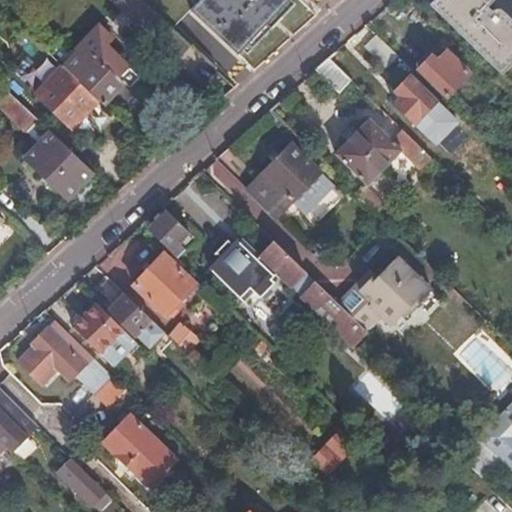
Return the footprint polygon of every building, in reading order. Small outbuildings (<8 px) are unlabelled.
[(113,0),(179,57),(190,45),(142,0),(113,0)] [(201,0),(191,11),(238,55),(289,0),(201,0)] [(449,0),(435,12),(500,75),(511,63),(511,22),(499,10),(494,10),(490,14),(485,8),(494,0),(449,0)] [(100,101),(103,103),(123,83),(130,89),(141,78),(108,46),(114,40),(95,23),(69,49),(75,54),(64,66),(100,101)] [(385,68),(397,56),(375,35),(363,47),(385,68)] [(37,91),(63,65),(45,49),(22,76),(37,91)] [(446,98),(469,75),(443,50),(432,60),(430,58),(418,71),(446,98)] [(327,58),(314,70),(335,91),(347,78),(327,58)] [(100,101),(64,66),(63,65),(37,91),(36,92),(73,128),(100,101)] [(393,105),(413,124),(435,102),(409,77),(394,93),(400,97),(393,105)] [(0,102),(27,128),(37,118),(8,91),(0,99),(0,102)] [(343,161),(368,186),(401,151),(420,170),(430,159),(417,146),(404,134),(401,131),(391,142),(368,119),(334,153),(343,161)] [(417,146),(426,138),(413,124),(404,134),(417,146)] [(67,199),(93,171),(45,126),(39,131),(46,137),(25,158),(67,199)] [(417,146),(430,159),(440,151),(426,138),(417,146)] [(245,189),(274,217),(289,200),(303,215),(331,185),(291,145),(248,187),(245,189)] [(356,197),(365,188),(368,186),(343,161),(331,173),(356,197)] [(382,221),(426,264),(437,255),(407,226),(406,227),(365,188),(356,197),(362,202),(382,221)] [(147,230),(171,253),(177,260),(185,252),(178,246),(189,234),(166,212),(152,226),(146,220),(141,224),(147,230)] [(352,347),(353,346),(366,333),(335,302),(298,267),(265,236),(253,249),(240,236),(237,239),(232,244),(229,241),(225,237),(212,251),(219,257),(221,259),(215,264),(214,263),(207,269),(238,299),(240,297),(244,301),(253,291),(259,297),(272,284),(269,281),(276,274),(352,347)] [(178,270),(182,265),(177,260),(171,253),(166,259),(162,255),(132,286),(163,316),(193,286),(178,270)] [(335,302),(366,333),(378,319),(388,328),(399,317),(401,318),(429,291),(395,258),(379,273),(375,270),(361,284),(356,281),(335,302)] [(150,319),(106,276),(95,288),(114,306),(110,311),(134,335),(150,319)] [(266,319),(274,306),(257,296),(250,310),(266,319)] [(123,330),(96,303),(73,327),(100,354),(114,366),(135,342),(123,330)] [(126,391),(59,325),(52,333),(48,329),(32,345),(34,347),(18,363),(33,377),(49,362),(57,370),(70,383),(76,377),(108,409),(126,391)] [(169,338),(185,353),(196,341),(181,325),(169,338)] [(49,362),(33,377),(41,386),(57,370),(49,362)] [(511,381),(507,377),(493,391),(504,402),(511,393),(511,381)] [(0,395),(0,440),(2,443),(15,456),(40,429),(3,393),(0,395)] [(511,400),(475,438),(500,463),(511,473),(511,400)] [(129,414),(103,440),(117,454),(119,452),(139,472),(137,473),(149,485),(174,458),(129,414)] [(350,452),(357,445),(341,430),(312,461),(327,475),(350,452)] [(500,463),(475,438),(461,460),(482,481),(500,463)] [(117,454),(103,440),(99,444),(113,458),(117,454)] [(99,511),(111,500),(71,460),(59,472),(97,511),(99,511)] [(145,489),(149,485),(137,473),(133,477),(145,489)]
